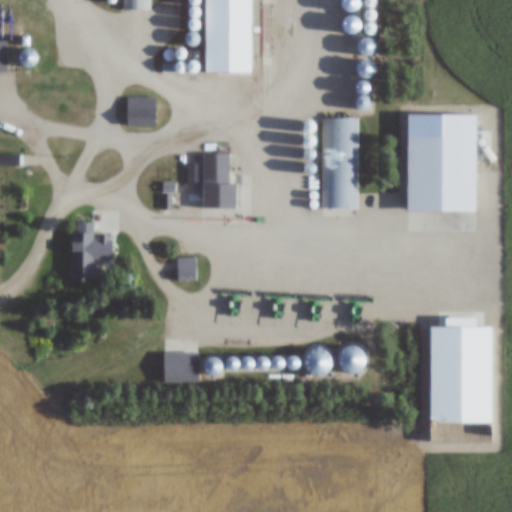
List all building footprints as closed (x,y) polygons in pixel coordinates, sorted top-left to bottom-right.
[(149,0),(123,0),(124,9),(150,9),(149,0)] [(205,0),(206,72),(252,72),(251,0),(205,0)] [(366,55),(377,52),(374,36),(363,38),(366,55)] [(156,96),(127,96),(127,125),(156,125),(156,96)] [(322,117),(323,208),(358,208),(358,117),(322,117)] [(236,207),(236,181),(230,181),(229,152),(183,153),(184,184),(203,184),(203,208),(236,207)] [(73,278),(100,278),(100,258),(113,258),(113,234),(95,234),(95,222),(73,222),(73,278)] [(178,258),(179,280),(196,279),(195,258),(178,258)] [(364,365),(356,344),(338,351),(345,371),(364,365)] [(165,352),(165,382),(198,382),(198,352),(165,352)]
